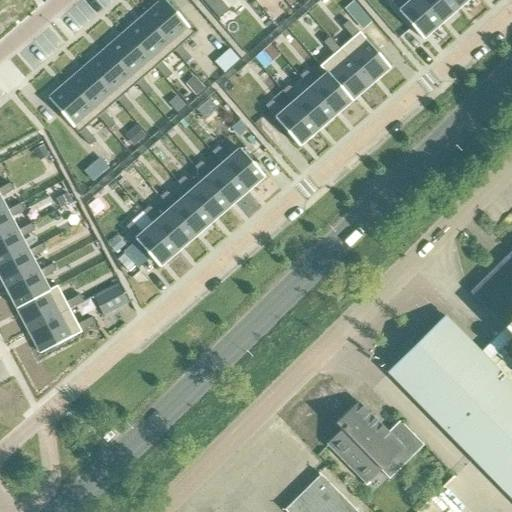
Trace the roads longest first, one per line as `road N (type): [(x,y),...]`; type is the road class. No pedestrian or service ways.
road 1 (residential): [(0,452),(511,10)]
road 2 (primary): [(64,511),(511,73)]
road 3 (unclassified): [(158,511),(511,165)]
